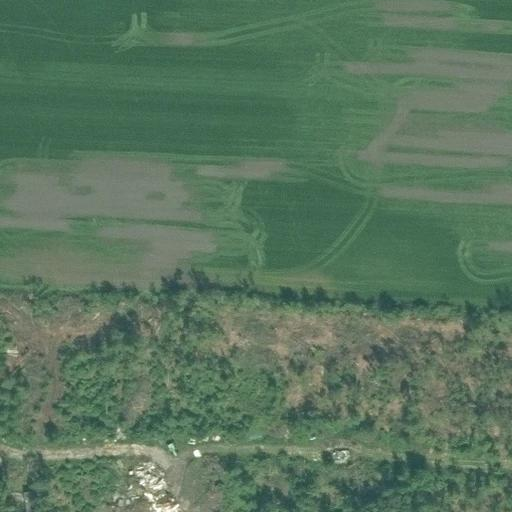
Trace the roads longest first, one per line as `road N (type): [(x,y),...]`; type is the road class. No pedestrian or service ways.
road 1 (track): [(0,448),(52,460),(218,450),(511,465)]
road 2 (track): [(511,308),(0,290)]
